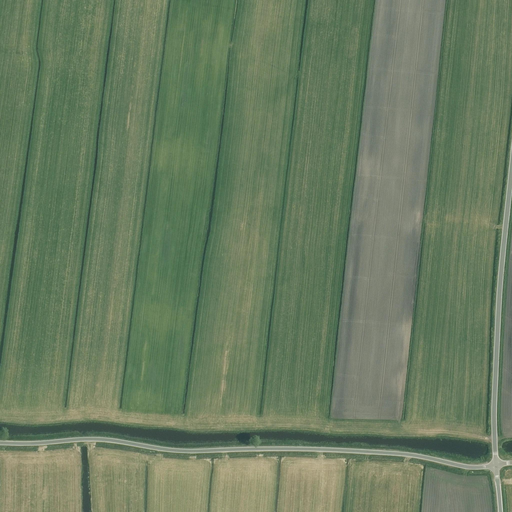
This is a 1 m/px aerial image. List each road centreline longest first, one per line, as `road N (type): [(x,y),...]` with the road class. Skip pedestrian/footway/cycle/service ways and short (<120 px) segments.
road 1 (unclassified): [(0,442),(319,448),(495,465)]
road 2 (tertiary): [(495,465),(511,160)]
